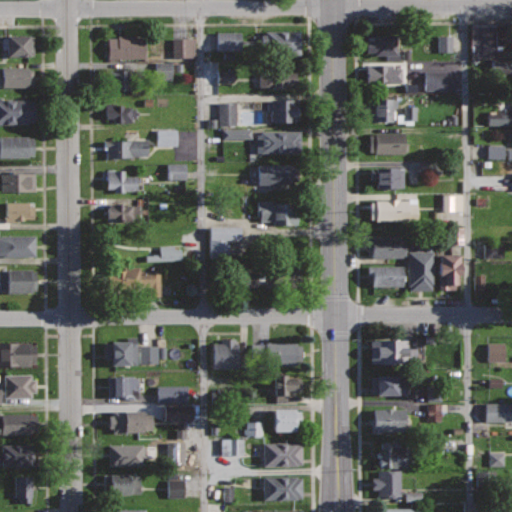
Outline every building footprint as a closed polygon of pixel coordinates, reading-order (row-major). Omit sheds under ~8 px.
[(504,23),(469,23),(470,60),(496,60),(496,49),(500,49),(504,45),(504,23)] [(299,30),(264,30),(264,54),(299,54),(299,30)] [(240,33),(216,33),(215,51),(240,51),(240,33)] [(397,34),(366,35),(367,51),(374,51),(374,55),(398,54),(397,34)] [(435,34),(412,35),(412,52),(435,52),(435,34)] [(28,35),(6,35),(6,37),(2,37),(2,49),(6,49),(6,55),(28,55),(28,35)] [(451,35),(436,36),(437,53),(452,52),(451,35)] [(144,36),(107,37),(108,58),(144,57),(144,36)] [(171,58),(194,58),(194,39),(171,39),(171,58)] [(510,73),(509,59),(496,59),(497,73),(510,73)] [(469,62),(470,80),(490,79),(489,61),(469,62)] [(171,62),(154,63),(154,80),(171,80),(171,62)] [(386,64),(366,65),(366,86),(405,86),(405,67),(386,67),(386,64)] [(28,67),(2,66),(2,75),(0,75),(0,85),(28,85),(28,84),(32,84),(32,69),(28,69),(28,67)] [(294,66),(257,66),(257,87),(294,87),(294,66)] [(137,70),(110,70),(111,89),(138,89),(137,70)] [(445,91),(446,71),(424,70),(424,90),(445,91)] [(233,71),(216,71),(216,84),(233,84),(233,71)] [(299,98),(269,98),(269,122),(300,121),(299,98)] [(396,99),(370,98),(369,121),(391,121),(391,107),(396,108),(396,99)] [(27,99),(0,99),(0,122),(27,122),(27,121),(34,121),(34,100),(27,100),(27,99)] [(116,102),(105,103),(105,118),(114,117),(114,121),(132,121),(132,117),(138,117),(138,107),(131,108),(131,106),(123,106),(123,104),(116,104),(116,102)] [(217,125),(235,125),(235,102),(217,103),(217,125)] [(415,105),(403,105),(403,115),(396,115),(396,123),(414,123),(415,105)] [(487,125),(511,125),(511,111),(486,111),(487,125)] [(175,128),(156,129),(156,146),(176,145),(175,128)] [(251,139),(251,129),(221,129),(221,139),(251,139)] [(298,129),(256,131),(257,152),(299,150),(298,129)] [(404,132),(367,132),(367,150),(374,150),(374,154),(405,153),(404,132)] [(33,135),(0,135),(0,156),(29,156),(29,154),(33,154),(33,135)] [(147,139),(103,139),(103,148),(106,148),(106,156),(148,156),(147,139)] [(504,145),(486,144),(486,158),(503,159),(504,145)] [(184,163),(165,163),(166,179),(185,179),(184,163)] [(292,164),(257,164),(258,184),(293,184),(293,181),(297,181),(297,166),(292,166),(292,164)] [(402,167),(369,167),(369,180),(375,180),(375,187),(402,186),(402,167)] [(125,169),(105,169),(106,188),(114,188),(114,191),(124,191),(124,189),(137,189),(137,175),(125,175),(125,169)] [(35,172),(0,173),(0,191),(35,190),(35,172)] [(461,194),(441,194),(441,211),(461,211),(461,194)] [(417,203),(408,203),(408,199),(374,198),(374,201),(369,201),(369,220),(407,221),(407,218),(417,218),(417,203)] [(301,202),(274,203),(274,200),(257,200),(258,219),(273,219),(273,224),(296,224),(296,213),(302,212),(301,202)] [(33,202),(7,202),(7,215),(5,215),(5,221),(15,221),(15,219),(23,219),(23,217),(33,217),(33,202)] [(126,203),(107,203),(106,216),(113,217),(113,221),(138,221),(138,205),(126,205),(126,203)] [(239,226),(208,227),(208,258),(228,257),(228,240),(239,239),(239,226)] [(462,243),(462,227),(448,227),(448,243),(462,243)] [(34,235),(0,235),(0,254),(2,254),(2,257),(34,256),(34,235)] [(402,236),(366,236),(366,246),(371,246),(371,256),(402,256),(402,236)] [(145,238),(111,237),(110,252),(115,252),(115,255),(125,255),(125,252),(144,253),(145,238)] [(144,254),(145,261),(181,260),(180,245),(158,246),(158,254),(144,254)] [(433,250),(406,251),(407,290),(434,289),(433,250)] [(459,254),(439,254),(438,288),(455,289),(455,275),(459,275),(459,254)] [(502,274),(501,259),(483,260),(483,275),(502,274)] [(294,264),(263,265),(264,288),(295,287),(294,264)] [(402,265),(366,265),(366,276),(371,276),(371,285),(402,285),(402,265)] [(140,266),(119,266),(119,286),(148,286),(148,295),(158,295),(158,270),(140,270),(140,266)] [(35,271),(30,271),(30,269),(0,269),(0,291),(30,291),(30,289),(35,289),(35,271)] [(263,275),(249,275),(248,284),(263,285),(263,275)] [(136,337),(127,337),(127,341),(104,341),(104,358),(111,358),(111,364),(136,363),(136,337)] [(235,338),(220,338),(220,343),(213,343),(213,367),(239,367),(239,342),(235,342),(235,338)] [(406,338),(369,339),(369,363),(416,362),(415,347),(406,347),(406,338)] [(30,341),(0,341),(0,364),(34,364),(34,344),(30,344),(30,341)] [(296,342),(251,342),(250,364),(301,364),(302,344),(296,344),(296,342)] [(486,361),(503,361),(503,342),(486,342),(486,361)] [(137,363),(156,363),(156,345),(137,345),(137,363)] [(30,374),(3,374),(4,397),(30,396),(30,392),(35,392),(35,379),(30,379),(30,374)] [(138,374),(109,374),(109,394),(124,394),(124,398),(138,398),(138,374)] [(287,374),(274,374),(274,402),(287,402),(286,391),(296,390),(295,377),(287,377),(287,374)] [(405,375),(370,375),(370,393),(405,393),(405,375)] [(500,377),(488,377),(487,387),(500,387),(500,377)] [(156,402),(186,401),(185,385),(156,386),(156,402)] [(425,401),(440,401),(440,387),(425,387),(425,401)] [(511,422),(511,402),(484,403),(484,422),(511,422)] [(425,421),(440,421),(440,403),(426,403),(425,421)] [(190,420),(190,405),(164,405),(163,420),(190,420)] [(294,408),(272,409),(272,430),(301,429),(301,410),(294,410),(294,408)] [(405,408),(373,408),(373,417),(369,417),(369,433),(381,433),(381,430),(404,431),(405,408)] [(143,409),(112,410),(112,415),(107,415),(108,427),(112,427),(113,431),(142,430),(142,429),(150,428),(150,413),(143,413),(143,409)] [(36,412),(0,412),(0,433),(36,433),(36,412)] [(244,435),(261,436),(261,422),(244,421),(244,435)] [(243,438),(220,438),(220,454),(242,454),(243,438)] [(301,441),(263,442),(263,464),(301,464),(301,441)] [(391,441),(379,441),(379,467),(409,467),(408,446),(391,446),(391,441)] [(33,443),(1,445),(1,465),(34,464),(33,443)] [(142,443),(108,444),(108,463),(141,463),(141,456),(146,456),(145,446),(142,446),(142,443)] [(488,467),(503,466),(503,452),(488,452),(488,467)] [(399,469),(377,469),(378,477),(370,477),(371,488),(378,488),(378,495),(399,495),(399,469)] [(129,473),(104,474),(104,494),(140,493),(139,474),(129,474),(129,473)] [(301,475),(262,476),(263,499),(301,498),(301,475)] [(31,476),(14,477),(15,496),(19,496),(19,502),(32,502),(31,476)] [(183,479),(166,478),(166,497),(182,498),(183,479)] [(223,502),(233,502),(232,486),(222,487),(223,502)] [(420,492),(404,492),(404,501),(420,501),(420,492)]
